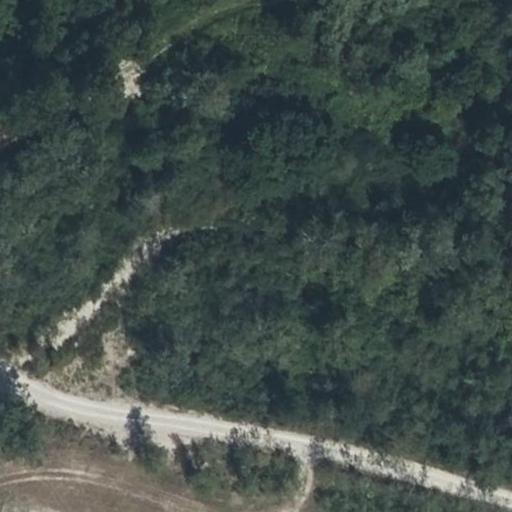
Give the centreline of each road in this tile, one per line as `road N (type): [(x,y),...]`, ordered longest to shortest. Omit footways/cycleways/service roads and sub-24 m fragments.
road 1 (track): [(511,504),(310,447),(66,406),(0,377)]
road 2 (track): [(0,153),(223,12),(263,0)]
